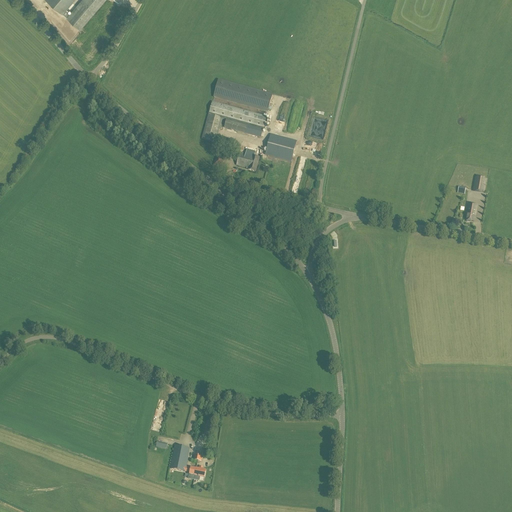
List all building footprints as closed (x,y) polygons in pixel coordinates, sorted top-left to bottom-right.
[(45,0),(80,30),(105,0),(45,0)] [(268,112),(273,94),(218,79),(213,97),(268,112)] [(266,117),(212,103),(209,114),(209,115),(202,139),(215,143),(222,118),(226,120),(224,128),(245,133),(261,138),(263,129),(266,117)] [(291,162),(297,141),(271,134),(265,155),(291,162)] [(254,156),(255,152),(247,150),(246,155),(240,153),(236,165),(248,168),(248,170),(256,172),(260,158),(254,156)] [(217,155),(213,165),(222,168),(226,159),(218,156),(217,155)] [(484,193),(487,179),(475,177),(472,191),(484,193)] [(477,205),(469,204),(467,213),(468,213),(466,220),(467,220),(467,222),(470,222),(470,221),(474,222),(475,217),(474,217),(475,214),(477,205)] [(173,416),(190,421),(191,414),(174,410),(173,416)] [(184,421),(168,421),(168,430),(179,430),(179,432),(185,432),(184,421)] [(167,436),(174,439),(176,431),(169,429),(167,436)] [(173,451),(170,469),(185,472),(190,473),(190,474),(189,479),(199,481),(200,477),(204,478),(206,470),(202,470),(203,467),(200,466),(199,469),(196,468),(196,469),(191,468),(191,467),(187,466),(190,448),(175,445),(173,451)] [(195,450),(193,460),(201,462),(203,451),(195,450)]
